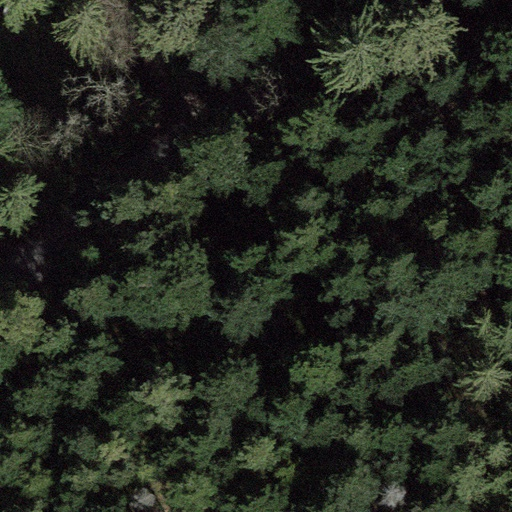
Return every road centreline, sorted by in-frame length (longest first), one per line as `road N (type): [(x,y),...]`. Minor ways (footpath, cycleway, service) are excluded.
road 1 (unclassified): [(270,0),(132,121),(0,209)]
road 2 (track): [(132,121),(27,39),(14,0)]
